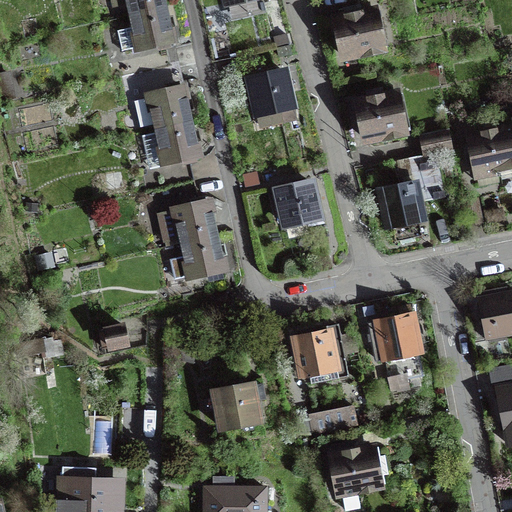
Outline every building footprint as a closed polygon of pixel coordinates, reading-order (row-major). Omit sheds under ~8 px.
[(131,14),(165,6),(163,0),(112,0),(114,5),(128,2),(131,14)] [(383,52),(375,10),(362,13),(360,4),(343,7),(345,16),(335,19),(343,56),(361,53),(361,56),(383,52)] [(165,6),(131,14),(134,26),(118,30),(123,50),(172,39),(165,6)] [(288,87),(284,71),(251,79),(258,112),(281,107),(282,113),(296,110),(290,86),(288,87)] [(7,72),(0,73),(0,76),(5,98),(13,96),(7,72)] [(157,128),(191,121),(184,90),(183,87),(149,95),(150,97),(135,100),(140,125),(156,122),(157,128)] [(405,134),(396,93),(383,96),(381,87),(366,90),(368,99),(357,102),(365,139),(382,135),(383,139),(405,134)] [(191,121),(157,128),(165,160),(190,155),(198,153),(191,121)] [(511,167),(511,159),(506,129),(497,131),(496,128),(481,131),(482,134),(469,136),(476,167),(477,174),(511,167)] [(449,131),(421,137),(424,154),(434,153),(452,149),(449,131)] [(424,154),(410,157),(415,182),(419,200),(443,195),(434,153),(424,154)] [(249,173),(240,175),(243,185),(251,183),(249,173)] [(315,198),(311,182),(278,190),(286,224),(314,218),(310,199),(315,198)] [(415,182),(380,189),(388,226),(392,225),(395,241),(422,235),(419,220),(423,219),(419,200),(415,182)] [(476,198),(463,201),(468,223),(481,221),(476,198)] [(182,242),(216,235),(209,202),(160,212),(166,241),(181,237),(182,242)] [(216,235),(182,242),(181,243),(184,256),(170,259),(174,278),(188,275),(188,276),(225,269),(217,235),(216,235)] [(51,272),(46,250),(38,252),(43,274),(51,272)] [(511,293),(508,295),(506,287),(489,291),(491,298),(481,300),(489,342),(507,339),(505,332),(511,330),(511,293)] [(226,292),(211,297),(213,307),(229,302),(226,292)] [(378,322),(370,323),(372,334),(374,333),(375,339),(373,340),(377,359),(385,357),(392,391),(410,388),(408,378),(422,375),(418,352),(420,352),(412,314),(378,321),(378,322)] [(123,325),(100,330),(103,348),(126,344),(123,325)] [(332,330),(294,338),(302,375),(309,374),(311,383),(348,375),(338,326),(332,327),(332,330)] [(15,341),(16,361),(29,358),(28,352),(42,350),(40,339),(26,342),(26,339),(15,341)] [(511,382),(497,385),(508,443),(511,442),(511,382)] [(254,385),(213,392),(220,427),(239,424),(244,430),(254,429),(255,421),(260,420),(257,400),(264,399),(262,385),(254,386),(254,385)] [(353,406),(310,415),(314,434),(357,425),(353,406)] [(374,457),(372,447),(358,450),(356,441),(332,445),(334,454),(332,455),(338,492),(340,491),(343,509),(359,506),(357,492),(380,488),(377,474),(387,472),(383,455),(374,457)] [(59,481),(58,511),(118,511),(119,485),(121,485),(121,481),(117,481),(117,482),(96,482),(96,467),(63,466),(62,481),(59,481)] [(429,511),(459,505),(455,485),(426,491),(429,511)] [(205,511),(264,511),(265,487),(205,487),(205,511)]
